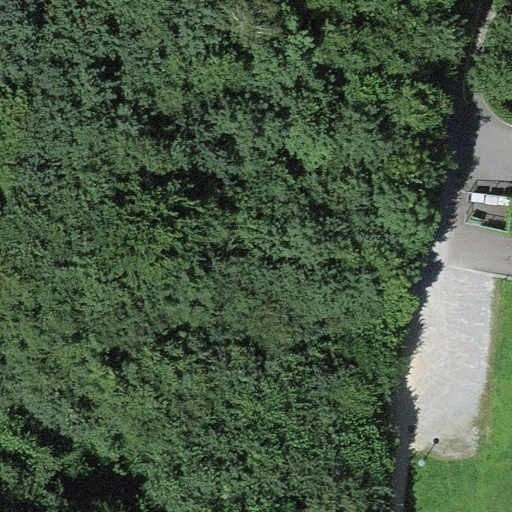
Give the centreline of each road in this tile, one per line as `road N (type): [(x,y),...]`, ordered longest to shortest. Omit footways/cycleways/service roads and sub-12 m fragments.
road 1 (track): [(383,511),(427,238)]
road 2 (residential): [(472,0),(427,238)]
